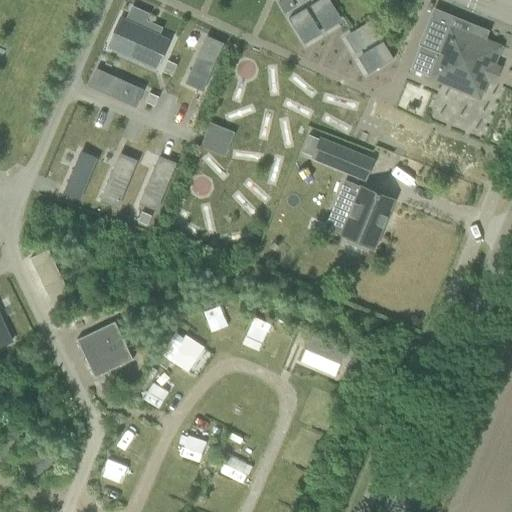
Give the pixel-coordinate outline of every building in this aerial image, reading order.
[(280,0),(278,2),(284,13),(295,6),(290,0),(280,0)] [(337,0),(346,13),(352,24),(366,15),(356,0),(337,0)] [(419,45),(409,69),(427,77),(427,78),(438,82),(425,114),(463,130),(476,98),(479,99),(501,47),(468,33),(471,25),(452,17),(434,9),(425,31),(443,38),(437,52),(419,45)] [(362,25),(348,33),(369,69),(383,60),(362,25)] [(167,59),(162,71),(171,75),(176,63),(167,59)] [(157,97),(148,93),(145,102),(153,106),(157,97)] [(230,154),(238,130),(212,122),(204,146),(230,154)] [(363,126),(357,139),(369,145),(374,132),(363,126)] [(320,138),(312,157),(365,179),(372,160),(320,138)] [(373,247),(393,199),(360,186),(355,198),(351,196),(344,213),(348,215),(340,234),(348,237),(346,242),(363,249),(365,244),(373,247)] [(137,221),(146,225),(150,216),(141,212),(137,221)] [(51,307),(72,300),(55,248),(34,255),(51,307)] [(76,340),(94,378),(132,359),(114,321),(76,340)] [(175,328),(160,356),(190,372),(205,344),(175,328)] [(355,373),(362,358),(353,353),(346,368),(355,373)] [(165,368),(169,362),(161,357),(157,363),(165,368)] [(309,418),(329,427),(339,404),(320,395),(309,418)] [(0,431),(0,459),(13,440),(0,431)] [(42,452),(22,464),(31,478),(51,466),(42,452)]
